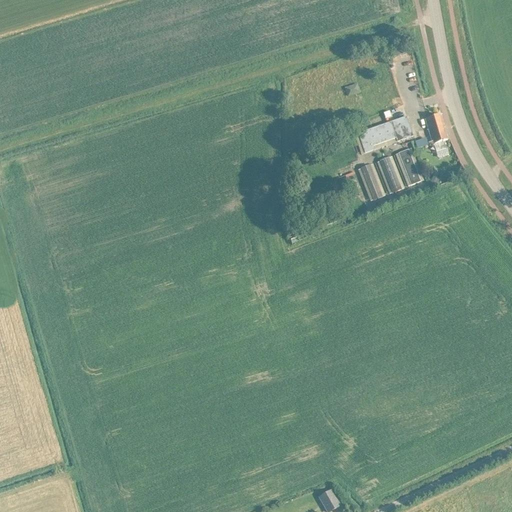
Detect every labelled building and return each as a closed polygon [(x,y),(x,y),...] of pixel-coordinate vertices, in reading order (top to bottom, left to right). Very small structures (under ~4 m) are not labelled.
[(440,115),(425,120),(432,142),(429,143),(430,146),(434,145),(436,152),(446,149),(443,142),(447,141),(440,115)] [(407,117),(354,135),(361,155),(413,137),(407,117)] [(423,184),(411,150),(398,155),(411,188),(423,184)] [(405,190),(393,158),(376,164),(388,197),(405,190)] [(386,197),(374,165),(358,171),(370,203),(386,197)] [(359,179),(356,172),(340,178),(343,185),(359,179)] [(342,215),(288,236),(292,246),(346,225),(342,215)] [(319,498),(327,511),(331,511),(340,507),(331,491),(319,498)]
